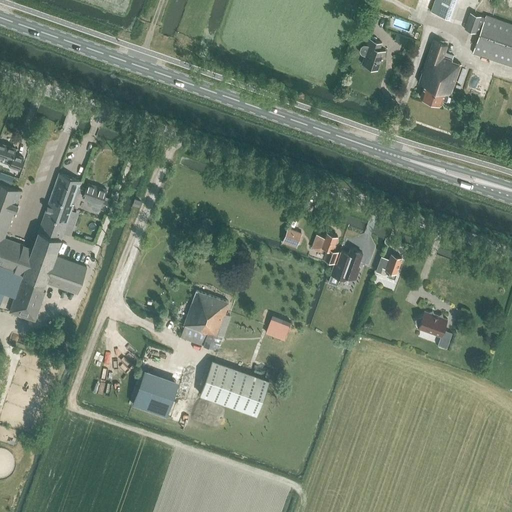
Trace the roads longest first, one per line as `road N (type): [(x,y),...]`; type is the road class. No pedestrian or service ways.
road 1 (unclassified): [(511,255),(0,75)]
road 2 (primary): [(431,166),(0,15)]
